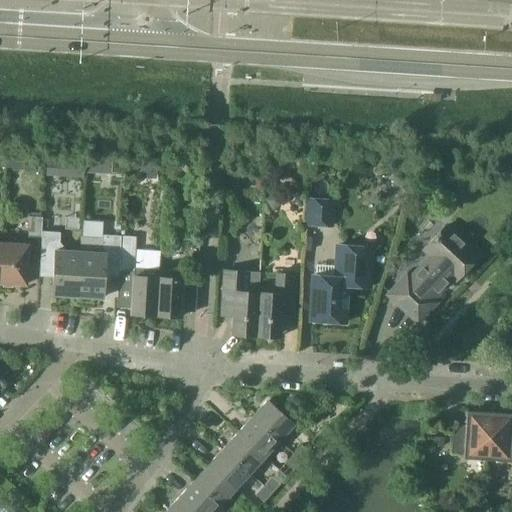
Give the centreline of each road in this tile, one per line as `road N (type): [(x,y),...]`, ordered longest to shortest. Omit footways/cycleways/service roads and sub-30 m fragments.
road 1 (primary): [(138,45),(511,69)]
road 2 (residential): [(511,386),(199,365)]
road 3 (residential): [(117,511),(198,391),(199,365)]
road 4 (primary): [(511,11),(349,0)]
road 5 (primary): [(0,36),(138,45)]
road 6 (residential): [(0,434),(81,344)]
